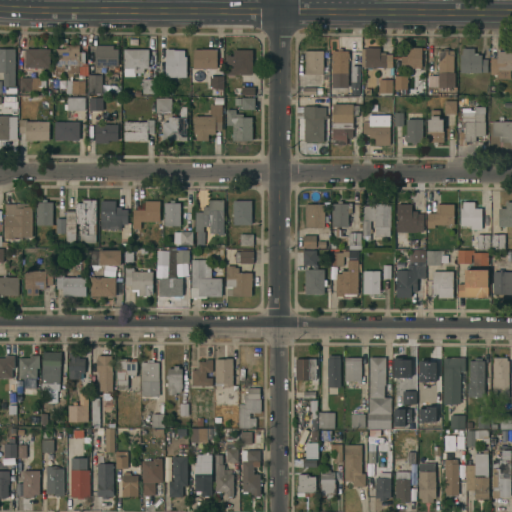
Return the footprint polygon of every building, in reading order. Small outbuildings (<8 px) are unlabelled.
[(78,72),(62,72),(62,76),(56,76),(55,48),(65,48),(65,44),(78,44),(78,72)] [(118,64),(102,64),(101,92),(88,92),(88,73),(87,73),(87,46),(95,46),(95,44),(113,45),(113,48),(118,48),(118,64)] [(421,67),(408,67),(408,63),(401,63),(401,55),(407,55),(407,46),(421,46),(421,67)] [(332,87),(332,50),(338,50),(338,47),(342,47),(342,50),(348,50),(348,87),(344,87),(332,87)] [(392,67),(365,67),(365,66),(362,66),(361,48),(365,48),(365,47),(379,47),(379,52),(385,52),(385,54),(392,53),(392,67)] [(460,72),(460,54),(462,54),(462,47),(473,47),(474,52),(477,52),(477,55),(481,55),(481,58),(487,58),(487,71),(460,72)] [(0,48),(15,48),(15,85),(3,85),(3,72),(0,72),(0,48)] [(50,67),(25,67),(25,48),(50,48),(50,67)] [(148,68),(143,68),(143,72),(135,72),(135,76),(123,76),(124,48),(148,48),(148,68)] [(186,76),(165,76),(165,49),(184,49),(184,56),(186,56),(186,76)] [(216,68),(193,68),(193,49),(217,49),(216,68)] [(233,74),(233,62),(225,62),(225,54),(230,54),(230,55),(233,55),(233,49),(252,49),(252,74),(233,74)] [(305,73),(305,50),(323,50),(323,73),(305,73)] [(453,50),(453,51),(454,51),(454,56),(453,56),(453,73),(454,73),(454,88),(437,88),(437,87),(427,87),(427,76),(437,76),(437,50),(438,50),(453,50)] [(511,69),(510,69),(510,78),(497,78),(497,73),(490,73),(490,58),(497,58),(497,51),(511,51),(511,69)] [(359,94),(351,94),(351,65),(359,65),(359,94)] [(223,88),(210,88),(210,75),(223,75),(223,88)] [(406,88),(394,88),(394,75),(400,75),(406,75),(406,88)] [(19,77),(40,77),(40,90),(19,90),(19,77)] [(153,93),(142,93),(142,78),(153,78),(153,93)] [(392,92),(378,92),(379,78),(392,78),(392,92)] [(66,80),(85,80),(85,94),(65,94),(66,80)] [(254,94),(242,94),(242,86),(254,86),(254,94)] [(85,110),(64,109),(64,104),(67,104),(67,96),(85,97),(85,110)] [(103,110),(89,110),(89,97),(102,97),(103,110)] [(171,112),(156,112),(156,97),(171,97),(171,112)] [(254,109),(241,109),(242,97),(254,97),(254,109)] [(456,113),(444,113),(444,100),(456,100),(456,113)] [(361,134),(352,134),(352,137),(342,137),(342,143),(332,143),(332,103),(353,103),(353,105),(358,105),(358,116),(361,116),(361,134)] [(221,129),(215,129),(215,133),(208,133),(208,140),(196,140),(196,133),(194,133),(194,115),(210,116),(210,104),(221,104),(221,129)] [(325,118),(323,118),(323,141),(304,141),(304,118),(303,118),(303,105),(317,105),(317,107),(325,107),(325,118)] [(186,139),(163,139),(163,122),(168,122),(168,116),(179,116),(179,106),(186,106),(186,139)] [(485,135),(476,135),(475,141),(465,141),(465,144),(458,144),(458,130),(464,130),(464,121),(462,121),(462,112),(474,112),(474,106),(485,106),(485,135)] [(252,140),(232,140),(232,125),(226,125),(226,109),(235,109),(235,113),(242,113),(242,116),(252,116),(252,140)] [(443,141),(437,141),(437,144),(433,144),(433,141),(428,141),(428,118),(430,118),(430,109),(439,109),(439,119),(443,119),(443,141)] [(403,125),(394,125),(394,112),(403,112),(403,125)] [(8,140),(0,139),(0,114),(9,114),(9,121),(10,121),(10,128),(9,128),(8,140)] [(369,122),(369,114),(389,114),(389,144),(375,144),(375,138),(369,138),(369,135),(363,135),(363,122),(369,122)] [(49,140),(25,140),(25,133),(19,133),(19,119),(26,119),(26,120),(49,120),(49,140)] [(154,133),(147,133),(147,140),(124,140),(124,121),(146,121),(146,119),(154,119),(154,133)] [(422,141),(406,141),(406,138),(404,138),(404,135),(406,135),(406,119),(422,119),(422,141)] [(79,140),(54,139),(54,120),(79,120),(79,140)] [(511,144),(511,141),(500,141),(500,135),(492,135),(492,121),(511,121),(511,144)] [(118,140),(108,140),(108,143),(95,143),(95,123),(118,124),(118,140)] [(52,224),(36,224),(36,201),(42,201),(42,199),(46,199),(46,201),(52,201),(52,224)] [(96,242),(80,242),(80,223),(75,223),(75,244),(66,244),(66,210),(75,210),(75,203),(82,203),(82,199),(95,199),(96,242)] [(194,232),(194,212),(203,212),(203,206),(209,206),(209,199),(223,199),(223,235),(218,235),(218,232),(210,232),(210,226),(203,226),(203,231),(204,231),(204,244),(196,244),(197,232),(194,232)] [(233,199),(251,199),(251,224),(233,224),(233,199)] [(127,228),(116,229),(116,232),(111,232),(111,228),(101,228),(101,200),(115,200),(115,206),(121,206),(121,209),(127,209),(127,228)] [(132,229),(132,209),(145,209),(145,208),(142,208),(142,202),(145,202),(145,200),(159,200),(159,221),(140,221),(140,229),(132,229)] [(164,202),(170,202),(170,200),(174,200),(174,202),(180,202),(180,225),(164,225),(164,202)] [(332,226),(332,203),(337,203),(337,200),(347,200),(347,203),(348,203),(348,202),(351,202),(351,213),(347,213),(348,226),(332,226)] [(460,208),(463,208),(463,201),(474,201),(474,208),(481,208),(481,229),(471,229),(471,226),(460,225),(460,208)] [(498,208),(505,208),(505,201),(511,201),(511,226),(498,226),(498,208)] [(32,236),(13,236),(13,238),(4,238),(4,203),(31,203),(32,236)] [(305,203),(324,204),(324,228),(305,227),(305,203)] [(363,205),(374,205),(374,203),(390,203),(389,236),(375,235),(375,220),(370,220),(369,240),(362,240),(363,205)] [(397,203),(411,203),(411,210),(417,210),(417,213),(423,213),(423,230),(416,230),(416,232),(396,231),(397,203)] [(426,212),(435,212),(435,203),(453,204),(453,224),(434,224),(434,227),(426,227),(426,212)] [(65,233),(56,232),(56,218),(65,218),(65,233)] [(173,231),(180,231),(180,230),(192,230),(192,244),(181,244),(181,243),(174,243),(173,231)] [(349,232),(360,232),(360,244),(349,244),(349,232)] [(240,233),(252,233),(253,245),(240,245),(240,233)] [(303,234),(315,234),(315,247),(303,247),(303,234)] [(476,234),(489,234),(489,248),(477,248),(476,234)] [(505,234),(504,249),(491,248),(491,234),(505,234)] [(124,248),(133,248),(133,261),(124,261),(124,248)] [(121,264),(90,264),(90,249),(121,249),(121,264)] [(175,249),(188,249),(188,262),(175,262),(175,249)] [(303,249),(316,249),(316,254),(319,254),(319,260),(316,260),(316,264),(303,264),(303,249)] [(396,269),(407,269),(407,264),(409,264),(409,254),(411,255),(411,249),(424,249),(424,277),(416,277),(416,291),(410,291),(410,297),(396,297),(396,269)] [(457,249),(473,249),(473,252),(487,252),(487,264),(472,264),(472,254),(471,254),(471,263),(457,263),(457,249)] [(253,250),(253,262),(235,262),(235,250),(253,250)] [(348,257),(342,257),(342,265),(330,265),(330,251),(342,251),(342,250),(348,250),(348,255),(348,257)] [(426,250),(443,250),(443,254),(447,254),(447,262),(440,262),(440,264),(426,264),(426,250)] [(190,287),(191,287),(191,259),(210,259),(211,277),(221,277),(221,296),(206,296),(206,297),(190,297),(190,287)] [(346,270),(347,259),(358,259),(358,293),(357,293),(357,296),(336,296),(336,272),(341,273),(341,270),(342,270),(346,270)] [(226,265),(234,265),(234,267),(238,267),(238,272),(251,272),(251,295),(232,296),(232,287),(226,287),(226,265)] [(389,279),(389,265),(382,265),(381,279),(389,279)] [(25,270),(44,270),(44,267),(52,267),(52,284),(45,284),(45,288),(38,288),(38,294),(27,294),(27,288),(24,288),(25,270)] [(125,267),(133,267),(133,269),(135,269),(135,271),(147,271),(147,269),(149,269),(149,271),(152,271),(152,293),(149,293),(149,295),(137,295),(137,291),(131,291),(131,285),(125,285),(125,267)] [(305,269),(324,269),(324,294),(305,294),(305,269)] [(457,283),(465,283),(465,269),(488,269),(488,296),(457,296),(457,283)] [(363,293),(363,270),(379,270),(379,290),(383,290),(383,295),(372,295),(372,296),(369,296),(369,294),(364,294),(364,293),(363,293)] [(452,271),(452,297),(438,297),(438,293),(432,293),(432,271),(452,271)] [(493,271),(511,271),(511,293),(493,293),(493,271)] [(56,274),(62,275),(62,276),(86,277),(85,295),(62,295),(62,288),(56,288),(56,274)] [(90,276),(115,276),(115,296),(90,296),(90,276)] [(0,277),(18,277),(18,294),(0,294),(0,277)] [(182,277),(182,295),(158,295),(158,277),(182,277)] [(43,351),(60,351),(59,383),(41,383),(43,351)] [(68,352),(79,352),(79,358),(84,358),(84,372),(83,372),(83,378),(69,378),(68,352)] [(19,357),(29,357),(29,354),(39,354),(39,367),(36,367),(36,377),(19,377),(19,357)] [(0,357),(5,357),(5,355),(14,355),(14,367),(12,367),(12,377),(0,377),(0,357)] [(96,355),(111,355),(112,391),(98,391),(98,383),(98,372),(95,372),(95,359),(96,359),(96,355)] [(327,355),(340,355),(340,386),(327,386),(327,355)] [(385,356),(385,384),(383,384),(383,397),(391,397),(390,428),(367,428),(367,412),(368,412),(368,397),(369,397),(369,356),(385,356)] [(423,360),(423,356),(429,357),(429,360),(433,360),(433,379),(417,379),(417,360),(423,360)] [(493,356),(507,356),(507,360),(508,360),(508,386),(511,386),(511,397),(493,398),(493,356)] [(344,357),(360,357),(360,380),(344,380),(344,357)] [(443,357),(464,357),(464,370),(459,370),(459,403),(443,403),(443,357)] [(467,382),(469,382),(469,357),(481,357),(481,360),(483,360),(483,396),(467,396),(467,382)] [(117,358),(136,358),(136,371),(135,371),(136,375),(131,375),(130,374),(127,374),(127,388),(117,388),(117,358)] [(215,358),(227,358),(232,358),(233,385),(215,386),(215,358)] [(295,370),(294,370),(293,367),(295,367),(295,359),(315,358),(316,365),(317,365),(317,368),(315,368),(316,378),(295,379),(295,370)] [(141,362),(147,362),(147,359),(153,360),(153,362),(159,362),(158,395),(141,395),(141,362)] [(192,369),(195,369),(195,367),(198,367),(198,361),(205,361),(205,359),(211,359),(211,372),(205,372),(205,377),(212,377),(212,385),(204,385),(204,386),(201,386),(201,385),(192,385),(192,369)] [(392,378),(410,377),(409,359),(392,359),(392,378)] [(168,378),(166,378),(166,375),(168,375),(168,368),(173,368),(173,365),(179,365),(179,368),(181,368),(182,388),(181,388),(181,391),(176,391),(176,394),(168,394),(168,378)] [(239,404),(244,404),(244,394),(247,394),(247,387),(259,387),(259,398),(261,398),(260,412),(249,412),(249,417),(256,417),(255,428),(238,427),(239,404)] [(48,389),(58,389),(58,393),(58,401),(48,401),(48,389)] [(392,409),(392,428),(415,427),(414,391),(402,391),(402,409),(392,409)] [(79,392),(87,392),(87,406),(79,406),(79,392)] [(91,398),(99,398),(99,425),(91,425),(91,398)] [(316,412),(317,412),(317,429),(310,429),(310,411),(309,411),(309,400),(316,400),(316,412)] [(179,403),(188,402),(188,415),(180,415),(179,403)] [(318,411),(334,412),(334,428),(318,428),(318,411)] [(496,412),(511,412),(511,428),(500,428),(500,421),(496,421),(496,412)] [(39,413),(47,413),(47,425),(39,425),(39,413)] [(164,413),(163,427),(151,427),(151,413),(164,413)] [(351,413),(364,413),(364,427),(351,427),(351,413)] [(477,413),(489,413),(489,427),(477,428),(477,413)] [(450,414),(464,414),(464,428),(450,428),(450,414)] [(105,428),(115,428),(115,451),(105,451),(105,428)] [(190,428),(208,428),(208,442),(190,442),(190,428)] [(42,429),(51,429),(51,437),(42,437),(42,429)] [(71,430),(83,430),(83,438),(71,438),(71,430)] [(320,430),(330,430),(331,441),(321,441),(320,430)] [(466,430),(487,430),(487,436),(488,436),(488,442),(475,442),(475,445),(466,445),(466,430)] [(241,431),(251,431),(251,444),(240,444),(241,431)] [(310,443),(310,431),(317,431),(317,458),(305,458),(305,443),(310,443)] [(4,436),(16,436),(16,457),(4,457),(4,443),(4,436)] [(53,440),(53,452),(41,452),(41,440),(53,440)] [(237,461),(226,461),(226,454),(225,454),(225,450),(226,450),(226,441),(236,441),(236,448),(237,448),(237,461)] [(18,444),(26,444),(26,457),(18,457),(18,444)] [(330,444),(341,444),(341,463),(333,463),(333,457),(330,457),(330,444)] [(361,444),(361,473),(365,473),(365,486),(352,486),(352,480),(344,480),(344,444),(361,444)] [(260,449),(260,466),(253,466),(253,474),(259,474),(259,479),(261,479),(261,481),(259,481),(259,482),(262,482),(262,485),(259,485),(259,486),(261,486),(261,489),(259,489),(259,493),(261,493),(261,495),(259,495),(259,496),(259,497),(255,497),(255,496),(253,496),(253,493),(249,493),(249,491),(246,491),(246,493),(242,493),(242,491),(240,491),(240,488),(242,488),(242,461),(241,461),(241,449),(260,449)] [(492,459),(501,459),(501,449),(510,449),(510,496),(497,496),(497,497),(492,497),(492,459)] [(368,450),(375,450),(375,463),(367,462),(368,450)] [(466,464),(474,464),(474,453),(482,453),(482,450),(488,450),(488,498),(474,498),(474,490),(466,490),(466,464)] [(115,451),(127,451),(128,467),(115,467),(115,451)] [(195,464),(197,464),(197,453),(202,453),(203,451),(210,451),(210,454),(212,454),(211,495),(208,495),(208,497),(204,497),(204,495),(200,495),(200,494),(196,494),(196,490),(194,490),(195,464)] [(233,496),(227,496),(227,493),(224,493),(224,491),(215,491),(215,454),(222,454),(222,464),(224,464),(224,469),(231,469),(231,473),(233,473),(233,477),(238,477),(238,483),(233,483),(233,496)] [(169,480),(173,480),(173,474),(172,473),(172,455),(187,456),(187,485),(182,485),(182,496),(169,496),(169,480)] [(71,456),(87,457),(87,469),(90,469),(89,496),(82,496),(82,498),(73,498),(73,496),(70,496),(71,456)] [(142,460),(153,460),(153,457),(161,457),(162,481),(155,481),(155,494),(143,494),(142,460)] [(303,458),(316,459),(316,466),(302,466),(303,458)] [(456,459),(456,463),(458,463),(458,494),(444,494),(444,459),(456,459)] [(435,462),(434,497),(433,497),(433,502),(421,501),(421,497),(418,497),(418,462),(435,462)] [(97,463),(113,463),(113,496),(108,496),(108,498),(102,498),(102,496),(97,496),(97,463)] [(63,496),(54,496),(54,494),(45,494),(45,466),(56,466),(56,469),(63,469),(63,496)] [(39,470),(39,494),(37,494),(37,495),(33,495),(33,496),(28,496),(28,498),(25,498),(25,496),(23,496),(23,469),(39,470)] [(0,470),(9,470),(9,478),(7,478),(7,496),(2,496),(2,498),(0,498),(0,470)] [(324,473),(324,470),(328,470),(328,471),(334,471),(334,493),(332,493),(332,497),(326,497),(326,496),(320,496),(320,473),(324,473)] [(122,474),(123,474),(123,471),(129,471),(129,474),(138,474),(138,496),(122,496),(122,474)] [(395,471),(409,471),(409,501),(403,501),(403,497),(395,497),(395,471)] [(375,477),(379,477),(379,472),(390,472),(390,497),(385,496),(385,500),(379,500),(379,497),(375,497),(375,477)] [(296,484),(298,484),(298,474),(308,473),(308,476),(315,476),(315,495),(297,496),(296,484)]
